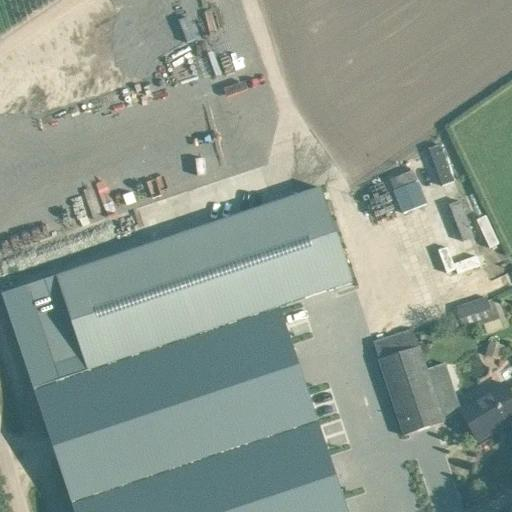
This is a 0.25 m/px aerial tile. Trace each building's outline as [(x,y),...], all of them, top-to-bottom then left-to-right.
[(406,177),(412,195),(435,188),(430,170),(406,177)] [(28,286),(2,295),(74,511),(348,511),(281,309),(354,284),(334,225),(321,188),(308,193),(271,205),(57,277),(28,286)] [(500,242),(511,239),(501,209),(491,212),(500,242)] [(471,266),(495,257),(490,246),(467,255),(471,266)] [(493,322),(486,297),(455,306),(461,331),(493,322)] [(444,423),(438,404),(413,330),(373,343),(404,436),(444,423)] [(489,342),(485,356),(499,360),(504,347),(489,342)] [(493,428),(511,416),(511,396),(505,384),(460,410),(478,441),(495,431),(493,428)] [(365,465),(401,452),(378,386),(342,398),(365,465)]
